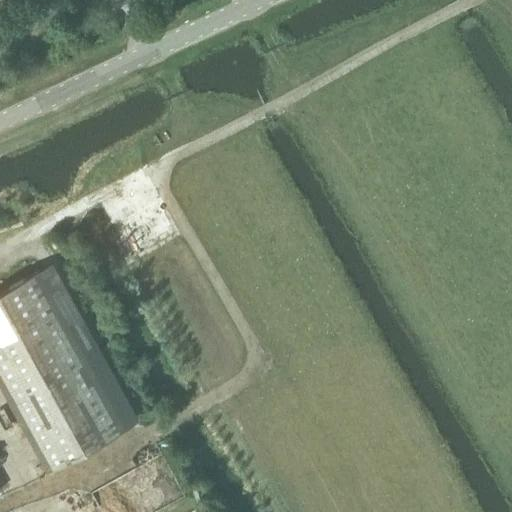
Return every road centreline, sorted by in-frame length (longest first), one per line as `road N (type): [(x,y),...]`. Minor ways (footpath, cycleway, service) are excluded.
road 1 (track): [(0,442),(28,498),(249,377),(256,351),(162,181),(165,161),(475,0)]
road 2 (unclassified): [(0,125),(263,0)]
